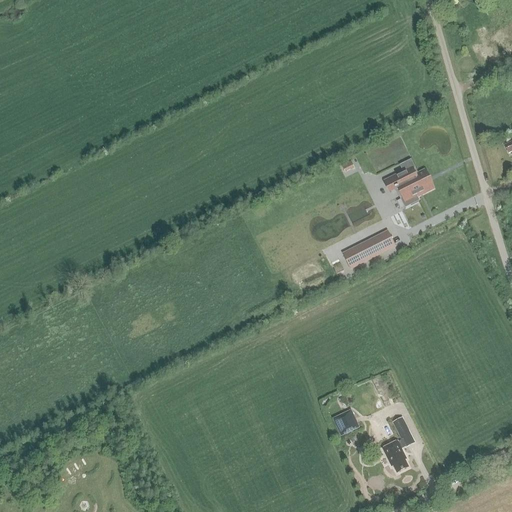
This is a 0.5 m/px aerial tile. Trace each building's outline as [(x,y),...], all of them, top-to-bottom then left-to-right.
[(484,63),(491,59),(492,61),(511,50),(511,47),(501,26),(510,22),(503,7),(492,13),(500,29),(480,40),(480,41),(471,47),(474,55),(479,52),(484,63)] [(352,160),(341,165),(346,177),(357,172),(352,160)] [(429,177),(428,178),(425,171),(415,176),(411,169),(385,182),(390,192),(395,190),(396,191),(399,189),(403,198),(400,200),(405,209),(420,202),(418,197),(434,189),(430,183),(431,182),(429,177)] [(362,246),(369,260),(395,247),(388,233),(362,246)] [(352,432),(343,414),(332,419),(341,437),(352,432)] [(405,448),(415,444),(402,419),(393,423),(402,441),(405,448)] [(382,450),(385,456),(391,467),(393,466),(397,474),(408,468),(405,461),(406,460),(401,450),(405,448),(402,441),(398,443),(397,442),(382,450)]
